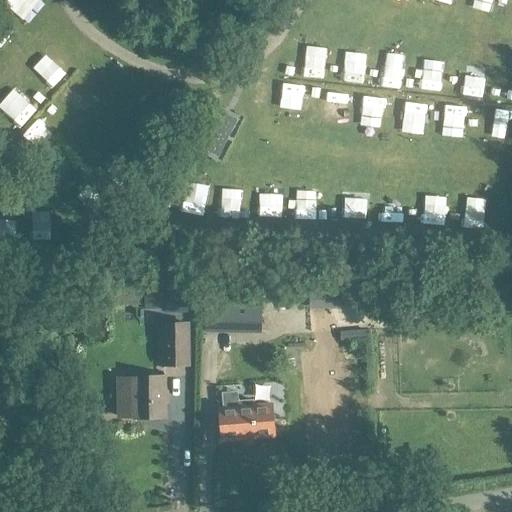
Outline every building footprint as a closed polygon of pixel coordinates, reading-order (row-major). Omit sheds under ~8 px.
[(218,157),(236,119),(219,111),(201,148),(218,157)] [(192,313),(192,292),(165,292),(165,312),(189,313),(192,313)] [(205,329),(261,330),(262,299),(256,299),(256,294),(224,293),(223,298),(206,298),(205,329)] [(163,322),(163,328),(163,368),(188,368),(188,322),(163,322)] [(133,377),(133,378),(117,378),(118,416),(134,416),(134,417),(164,417),(164,376),(133,377)] [(272,406),(253,407),(253,401),(239,402),(240,408),(220,409),(222,441),(275,437),(272,406)] [(327,425),(309,425),(309,470),(357,469),(357,441),(327,441),(327,425)]
